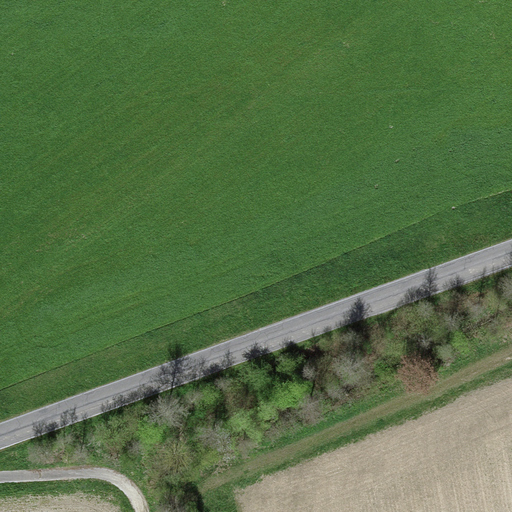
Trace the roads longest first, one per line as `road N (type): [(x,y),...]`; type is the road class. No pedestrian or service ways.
road 1 (unclassified): [(0,437),(511,255)]
road 2 (track): [(511,355),(195,492)]
road 3 (track): [(141,511),(129,489),(108,474),(0,476)]
